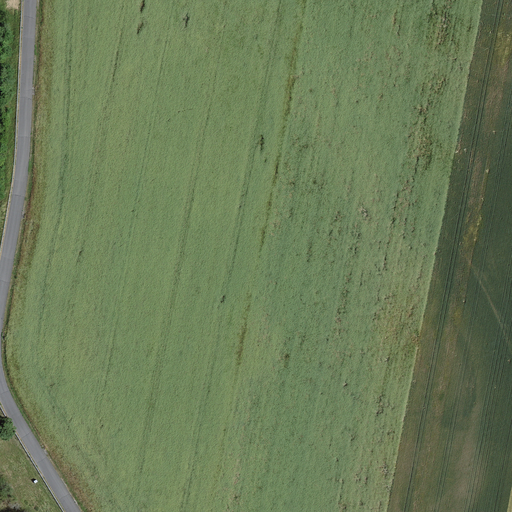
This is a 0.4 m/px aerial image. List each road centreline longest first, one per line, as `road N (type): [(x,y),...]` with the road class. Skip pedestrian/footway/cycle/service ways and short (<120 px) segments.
road 1 (tertiary): [(0,298),(24,146),(30,0)]
road 2 (tertiary): [(73,511),(0,385)]
